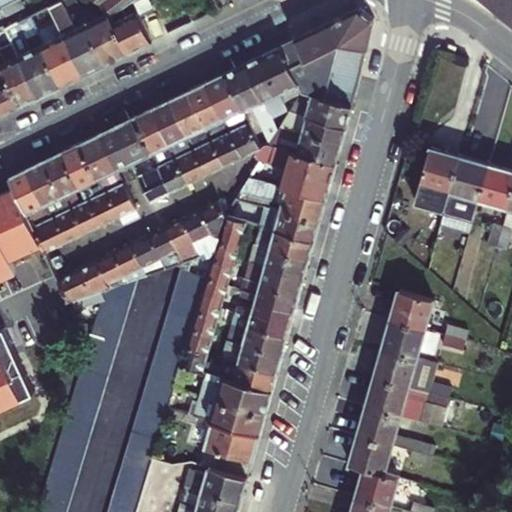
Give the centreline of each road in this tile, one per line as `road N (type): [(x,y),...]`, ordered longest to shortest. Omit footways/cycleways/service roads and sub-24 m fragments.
road 1 (residential): [(402,47),(275,511)]
road 2 (residential): [(0,151),(310,0)]
